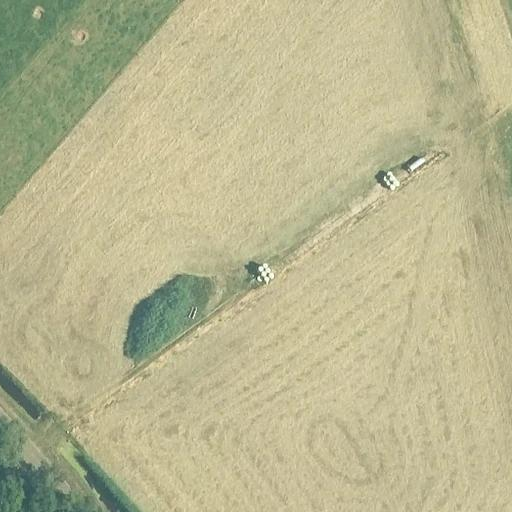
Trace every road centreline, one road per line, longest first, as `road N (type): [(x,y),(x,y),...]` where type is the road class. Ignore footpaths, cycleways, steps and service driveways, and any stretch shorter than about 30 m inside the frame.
road 1 (track): [(30,452),(432,152)]
road 2 (unclassified): [(78,511),(0,419)]
